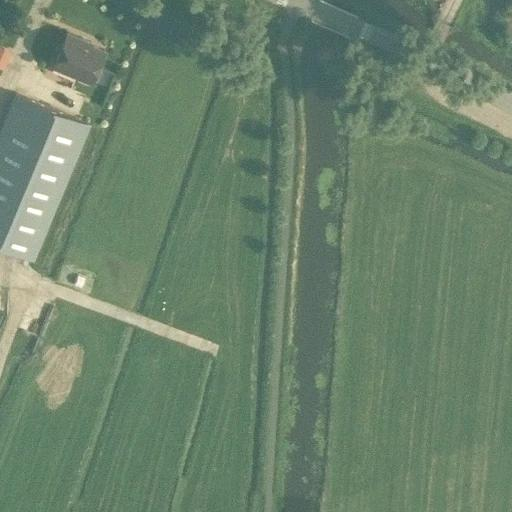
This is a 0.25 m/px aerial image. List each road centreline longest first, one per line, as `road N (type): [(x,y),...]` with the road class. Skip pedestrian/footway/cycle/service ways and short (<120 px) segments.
road 1 (unclassified): [(511,109),(292,0)]
road 2 (track): [(207,345),(38,276)]
road 3 (track): [(0,260),(38,276),(0,363)]
